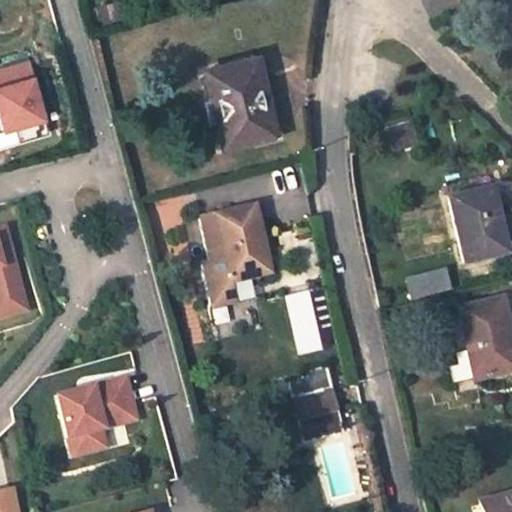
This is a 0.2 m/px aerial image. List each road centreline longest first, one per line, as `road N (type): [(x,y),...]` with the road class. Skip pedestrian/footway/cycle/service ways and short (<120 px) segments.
road 1 (residential): [(354,0),(328,90),(333,193),(407,511)]
road 2 (residential): [(131,251),(196,505)]
road 3 (residential): [(511,137),(402,22),(392,0)]
road 4 (residential): [(59,0),(106,161)]
road 5 (residential): [(69,268),(77,301),(0,406)]
